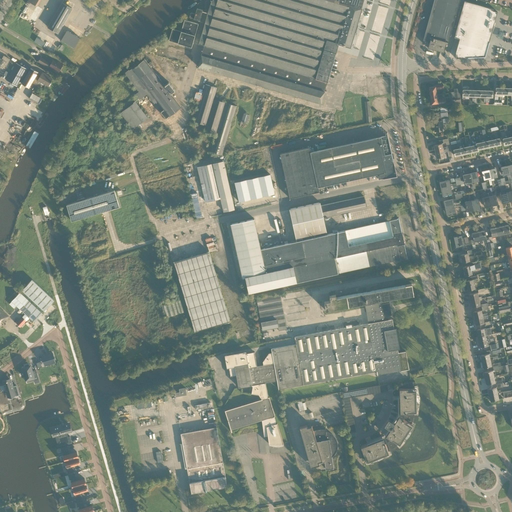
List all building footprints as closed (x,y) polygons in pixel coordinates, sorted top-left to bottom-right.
[(212,0),(211,1),(199,44),(204,46),(198,67),(321,103),(338,44),(350,47),(355,31),(357,31),(357,29),(358,30),(359,27),(358,27),(359,25),(356,24),(361,8),(360,8),(362,0),(212,0)] [(437,51),(440,51),(443,52),(446,44),(447,45),(459,0),(436,0),(426,39),(430,40),(428,48),(437,51)] [(455,53),(456,59),(483,57),(485,49),(487,50),(488,46),(489,42),(497,12),(493,11),(493,9),(464,1),(454,37),(459,39),(455,53)] [(48,27),(58,33),(72,9),(62,3),(48,27)] [(189,18),(199,21),(203,10),(197,9),(195,14),(191,13),(190,14),(189,18)] [(181,31),(172,29),(169,41),(191,47),(198,24),(184,20),(181,31)] [(74,48),(80,38),(65,30),(60,41),(74,48)] [(7,66),(10,59),(4,56),(2,59),(0,58),(0,67),(2,69),(5,65),(7,66)] [(38,62),(47,67),(49,62),(41,58),(38,62)] [(181,106),(171,93),(175,90),(169,82),(165,85),(152,68),(154,66),(150,62),(148,63),(144,59),(132,68),(129,70),(144,90),(151,99),(154,103),(157,101),(164,109),(161,112),(165,118),(168,116),(169,116),(181,106)] [(62,66),(63,63),(58,61),(57,63),(52,61),(49,66),(59,71),(62,66)] [(17,86),(27,69),(16,63),(6,80),(17,86)] [(29,88),(32,82),(36,76),(38,72),(31,68),(22,84),(29,88)] [(48,86),(52,79),(46,76),(47,75),(42,72),(39,78),(36,76),(32,82),(37,85),(39,81),(48,86)] [(429,87),(431,96),(437,95),(436,89),(443,88),(443,84),(440,84),(435,85),(435,86),(429,87)] [(222,155),(237,106),(214,99),(217,88),(205,85),(194,122),(206,125),(204,131),(215,135),(210,151),(222,155)] [(39,104),(42,99),(32,93),(29,98),(39,104)] [(438,100),(437,95),(431,96),(432,104),(438,103),(438,104),(445,103),(445,99),(440,99),(438,100)] [(460,96),(455,97),(455,100),(452,100),(452,105),(461,104),(460,96)] [(133,129),(147,118),(135,102),(120,113),(133,129)] [(447,111),(440,112),(436,113),(436,117),(437,116),(437,121),(434,121),(434,126),(434,130),(435,130),(435,131),(443,130),(442,124),(449,123),(447,111)] [(241,121),(247,123),(249,115),(243,113),(241,121)] [(493,137),(493,140),(495,146),(500,144),(499,138),(495,139),(494,133),(492,134),(493,137)] [(394,171),(395,171),(388,137),(381,139),(381,137),(310,152),(309,147),(280,154),(289,198),(319,192),(318,187),(377,174),(378,179),(382,178),(382,179),(392,176),(392,174),(392,172),(394,171)] [(472,140),(470,140),(472,152),(478,151),(478,149),(477,144),(473,145),(472,140)] [(447,149),(450,148),(449,142),(446,143),(447,146),(443,147),(444,148),(443,148),(442,143),(434,145),(435,152),(447,149)] [(461,154),(466,153),(465,147),(462,148),(460,142),(458,143),(461,154)] [(450,149),(450,148),(447,149),(435,152),(436,158),(444,156),(443,152),(444,151),(444,152),(448,152),(449,156),(452,155),(450,149)] [(224,212),(234,209),(223,161),(197,167),(205,201),(221,198),(224,212)] [(509,174),(508,166),(501,167),(503,175),(507,174),(509,181),(511,180),(510,176),(509,174)] [(489,170),(490,178),(491,180),(492,184),(494,184),(493,180),(494,180),(493,177),(497,177),(495,169),(489,170)] [(482,171),(484,179),(490,178),(489,170),(482,171)] [(470,173),(472,182),(478,181),(476,172),(470,173)] [(271,173),(260,176),(264,196),(276,193),(271,173)] [(473,189),(472,184),(472,182),(470,173),(463,175),(465,184),(469,183),(470,185),(471,189),(473,189)] [(260,176),(248,179),(252,198),(264,196),(260,176)] [(248,179),(236,182),(241,201),(252,198),(248,179)] [(449,180),(440,182),(442,189),(450,187),(452,186),(456,185),(456,183),(452,184),(450,184),(449,180)] [(450,187),(442,189),(443,195),(452,193),(451,189),(450,187)] [(502,202),(508,200),(506,188),(503,189),(504,193),(500,194),(502,202)] [(67,205),(71,221),(119,206),(114,190),(86,199),(85,197),(77,199),(78,201),(67,205)] [(484,207),(491,205),(488,192),(486,193),(487,197),(483,198),(484,207)] [(490,192),(488,192),(491,205),(497,204),(495,195),(491,196),(490,192)] [(478,199),(474,200),(473,197),(472,193),(470,194),(471,199),(473,209),(480,208),(478,199)] [(473,209),(471,199),(470,194),(468,194),(470,201),(465,202),(467,210),(473,209)] [(323,218),(366,208),(364,196),(320,206),(319,203),(289,210),(296,241),(260,249),(254,219),(230,224),(242,278),(245,277),(248,293),(400,260),(407,258),(404,244),(402,233),(401,233),(398,219),(391,220),(303,240),(302,240),(301,238),(326,233),(323,218)] [(444,201),(446,207),(454,205),(453,203),(452,199),(444,201)] [(198,202),(193,203),(196,218),(201,217),(198,202)] [(455,205),(454,205),(446,207),(447,214),(455,212),(454,208),(460,206),(460,204),(455,205)] [(508,225),(502,226),(504,235),(510,233),(508,225)] [(504,235),(502,226),(496,228),(498,236),(504,235)] [(498,240),(498,236),(496,228),(490,229),(492,237),(495,237),(496,240),(497,240),(498,240)] [(478,232),(480,240),(480,243),(481,244),(483,243),(482,240),(486,239),(484,231),(478,232)] [(480,243),(480,240),(478,232),(469,234),(471,240),(473,239),(474,242),(477,241),(478,243),(480,243)] [(462,239),(461,236),(454,237),(456,246),(463,245),(464,247),(466,247),(466,245),(469,244),(467,237),(464,237),(464,238),(462,239)] [(468,253),(460,255),(462,262),(470,261),(469,257),(474,255),(474,253),(473,250),(473,249),(467,250),(468,253)] [(174,262),(195,331),(229,321),(209,252),(174,262)] [(470,266),(463,267),(465,276),(472,274),(471,270),(480,268),(479,263),(479,261),(476,262),(471,263),(471,266),(470,266)] [(476,279),(478,279),(477,276),(469,277),(470,280),(466,281),(468,290),(474,288),(473,283),(476,283),(476,279)] [(32,279),(22,290),(44,311),(54,300),(32,279)] [(236,375),(236,376),(238,388),(252,386),(252,387),(251,394),(258,395),(261,399),(262,399),(225,411),(232,432),(231,430),(259,421),(262,420),(264,432),(267,432),(269,444),(283,443),(283,444),(269,397),(268,397),(267,391),(265,383),(277,381),(278,389),(349,376),(377,371),(377,375),(409,369),(406,351),(398,352),(397,349),(399,349),(396,328),(394,329),(392,319),(389,320),(388,316),(392,315),(390,303),(381,304),(381,300),(413,295),(411,284),(370,291),(370,288),(366,289),(366,292),(336,297),(335,295),(329,296),(330,301),(324,302),(325,311),(364,304),(368,323),(351,326),(351,324),(346,325),(346,327),(294,337),(296,344),(271,348),(272,353),(268,353),(262,362),(263,365),(256,366),(256,363),(254,352),(246,353),(246,351),(224,355),(226,368),(229,367),(230,376),(236,375)] [(19,292),(11,301),(20,309),(34,322),(42,313),(28,300),(19,292)] [(257,298),(261,323),(262,330),(278,328),(279,331),(287,329),(280,294),(257,298)] [(470,300),(472,307),(480,305),(479,300),(481,300),(481,298),(470,300)] [(184,312),(180,300),(162,306),(165,318),(184,312)] [(0,326),(0,327),(0,326),(0,324),(8,316),(0,307),(0,326)] [(473,312),(474,318),(487,315),(487,313),(482,314),(481,310),(473,312)] [(487,315),(474,318),(475,325),(484,323),(483,319),(488,318),(487,315)] [(22,317),(16,323),(20,327),(26,320),(22,317)] [(477,329),(478,337),(489,335),(489,334),(487,335),(487,333),(485,333),(484,328),(477,329)] [(490,345),(490,344),(496,343),(495,340),(490,341),(489,335),(478,337),(481,347),(490,345)] [(53,354),(42,357),(44,365),(50,364),(51,365),(56,364),(53,354)] [(493,359),(482,361),(483,367),(491,366),(490,362),(494,361),(493,359)] [(25,367),(23,368),(26,379),(33,377),(35,383),(39,382),(37,372),(32,373),(30,366),(29,364),(25,365),(25,367)] [(487,384),(495,382),(494,379),(498,378),(497,375),(496,376),(485,378),(487,384)] [(11,380),(4,382),(8,396),(14,394),(15,397),(19,396),(16,386),(13,387),(11,380)] [(413,386),(416,386),(415,381),(404,385),(404,388),(399,388),(400,412),(404,412),(404,415),(404,416),(402,418),(399,416),(393,424),(389,421),(386,425),(395,431),(394,432),(390,429),(386,436),(389,438),(388,440),(387,441),(385,442),(383,438),(361,447),(367,462),(389,453),(388,451),(390,450),(391,452),(394,451),(396,449),(398,447),(396,446),(397,444),(399,445),(413,425),(411,424),(412,422),(414,423),(415,420),(416,417),(416,414),(414,415),(414,412),(416,412),(416,388),(413,388),(413,386)] [(487,389),(489,395),(497,394),(501,393),(500,390),(497,391),(496,387),(487,389)] [(175,397),(186,395),(185,388),(179,389),(179,392),(174,393),(175,397)] [(342,392),(343,399),(350,398),(351,398),(350,391),(342,392)] [(195,405),(196,410),(198,409),(198,411),(201,410),(201,409),(211,407),(210,403),(195,405)] [(65,437),(64,433),(71,431),(68,423),(64,424),(62,425),(54,427),(57,440),(61,439),(63,445),(72,443),(70,436),(65,437)] [(319,462),(324,462),(325,469),(333,468),(332,457),(334,455),(336,452),(337,449),(337,445),(337,442),(336,439),(334,436),(332,434),(329,432),(325,431),(325,429),(321,429),(317,429),(313,430),(311,425),(307,427),(307,425),(299,427),(310,466),(319,464),(319,462)] [(181,433),(192,493),(228,487),(217,427),(181,433)] [(67,447),(61,449),(62,453),(63,452),(65,461),(78,457),(76,451),(69,454),(68,451),(67,447)] [(78,457),(65,461),(68,469),(67,470),(68,474),(75,472),(73,468),(72,465),(80,463),(78,457)] [(75,474),(69,476),(70,480),(71,479),(73,488),(86,484),(84,478),(77,480),(76,478),(75,474)] [(86,484),(73,488),(76,496),(75,497),(76,500),(82,498),(81,495),(80,492),(88,490),(86,484)] [(83,501),(76,503),(78,506),(79,506),(80,511),(90,511),(94,511),(92,505),(85,507),(84,505),(83,501)]
